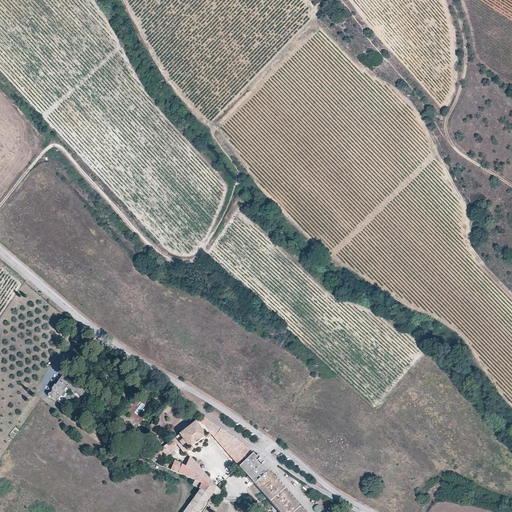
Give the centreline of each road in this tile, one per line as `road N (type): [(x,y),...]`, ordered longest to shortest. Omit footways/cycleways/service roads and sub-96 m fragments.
road 1 (track): [(511,405),(451,327),(342,265),(289,220),(218,127),(211,134),(237,170),(235,192),(193,258),(157,252),(53,146),(0,205)]
road 2 (unclassified): [(365,511),(192,392)]
road 3 (track): [(451,0),(466,53),(445,132)]
road 4 (unclassified): [(98,336),(0,251)]
